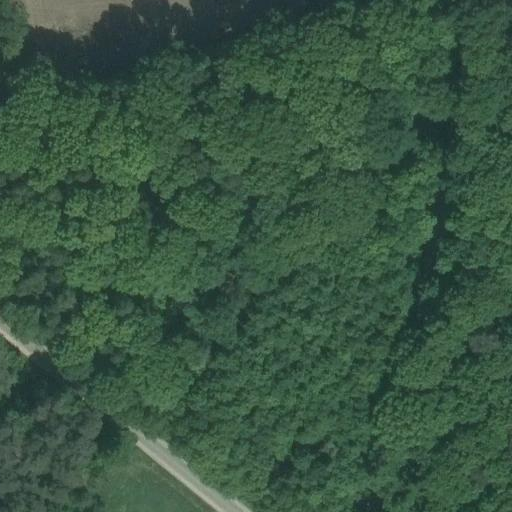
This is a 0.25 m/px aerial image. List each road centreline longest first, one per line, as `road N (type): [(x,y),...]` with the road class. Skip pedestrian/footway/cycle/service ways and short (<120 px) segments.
road 1 (track): [(465,0),(468,146),(383,511)]
road 2 (unclassified): [(231,511),(0,322)]
